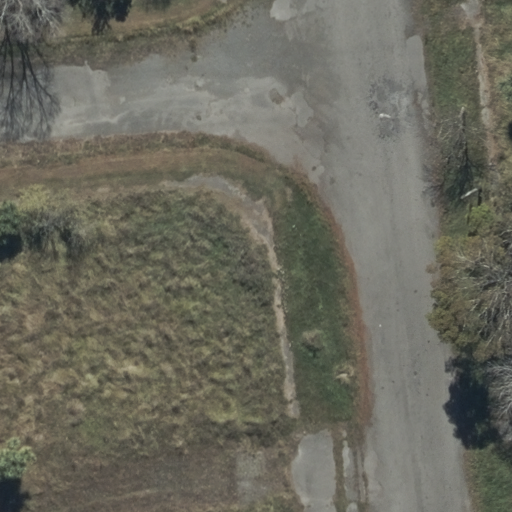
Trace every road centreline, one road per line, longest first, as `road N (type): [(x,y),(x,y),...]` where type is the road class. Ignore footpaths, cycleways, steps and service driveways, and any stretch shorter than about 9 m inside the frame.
road 1 (track): [(414,511),(364,63)]
road 2 (track): [(35,511),(408,463)]
road 3 (track): [(364,63),(0,107)]
